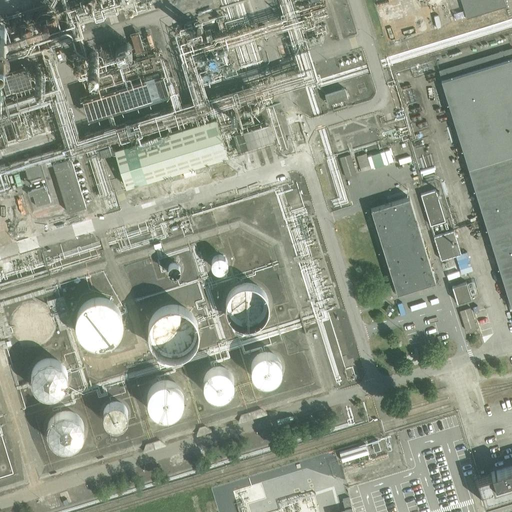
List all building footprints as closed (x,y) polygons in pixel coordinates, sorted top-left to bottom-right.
[(503,0),(460,0),(463,10),(453,14),(455,19),(465,16),(466,18),(505,6),(503,0)] [(53,23),(48,6),(34,11),(40,28),(53,23)] [(16,25),(5,29),(10,42),(25,36),(24,32),(32,29),(27,17),(15,22),(16,25)] [(212,43),(180,54),(187,75),(219,64),(212,43)] [(87,120),(177,93),(162,47),(138,54),(144,76),(80,96),(87,120)] [(511,47),(439,70),(441,78),(511,55),(511,47)] [(511,58),(441,81),(511,308),(511,58)] [(27,67),(1,75),(6,93),(32,85),(27,67)] [(344,89),(325,95),(328,104),(332,103),(344,99),(347,98),(344,89)] [(0,122),(0,131),(5,146),(36,137),(28,114),(0,122)] [(216,117),(119,147),(114,148),(126,187),(228,156),(216,117)] [(236,156),(272,145),(268,128),(231,139),(236,156)] [(366,154),(356,156),(361,172),(371,169),(366,154)] [(350,155),(339,158),(345,177),(356,174),(350,155)] [(71,158),(53,163),(68,212),(86,206),(71,158)] [(24,179),(26,184),(44,179),(40,164),(25,168),(28,178),(24,179)] [(33,195),(36,206),(51,202),(46,186),(28,191),(29,196),(33,195)] [(445,221),(435,189),(420,194),(430,225),(445,221)] [(409,197),(389,204),(371,209),(397,293),(435,281),(409,197)] [(441,260),(461,254),(453,230),(433,236),(441,260)] [(228,262),(227,258),(225,255),(222,253),(219,253),(217,253),(216,253),(214,254),(213,255),(211,258),(210,262),(211,265),(212,268),(215,269),(216,270),(218,271),(221,270),(223,269),(225,268),(227,266),(228,262)] [(455,258),(457,265),(468,262),(466,255),(455,258)] [(181,269),(181,268),(181,266),(179,263),(177,262),(174,262),(171,262),(170,264),(168,266),(168,269),(168,271),(170,273),(172,274),(174,275),(177,275),(179,273),(180,271),(181,269)] [(447,269),(450,279),(460,276),(457,266),(447,269)] [(466,281),(452,286),(458,306),(466,303),(465,300),(471,298),(466,281)] [(227,302),(226,307),(226,313),(228,318),(231,323),(235,327),(241,329),(246,330),(252,329),(257,326),(262,323),(265,318),(267,312),(267,309),(266,303),(264,298),(260,294),(255,290),(250,288),(244,288),(239,290),(234,292),(230,296),(227,302)] [(125,320),(125,315),(123,310),(121,306),(117,302),(113,299),(109,297),(106,296),(103,295),(99,295),(95,296),(91,297),(87,299),(83,303),(81,306),(78,311),(77,315),(76,320),(77,324),(78,328),(80,333),(83,337),(87,340),(91,342),(95,343),(100,344),(105,344),(110,342),(114,340),(118,337),(121,334),(123,330),(124,325),(125,320)] [(202,328),(201,323),(200,318),(197,314),(194,310),(190,306),(185,304),(181,303),(176,302),(171,303),(166,304),(162,306),(160,307),(157,310),(154,314),(152,318),(150,323),(150,328),(150,333),(151,337),(154,342),(157,346),(161,349),(165,352),(171,353),(176,354),(181,354),(186,352),(190,350),(194,346),(197,343),(199,339),(201,334),(202,328)] [(53,323),(53,319),(52,315),(50,312),(48,309),(45,307),(43,306),(39,304),(35,304),(32,304),(28,305),(25,306),(21,309),(18,312),(17,315),(16,319),(15,323),(15,326),(16,330),(18,333),(20,336),(23,338),(27,340),(29,341),(33,342),(37,342),(41,341),(44,339),(47,337),(50,334),(52,331),(53,327),(53,323)] [(465,330),(476,326),(470,308),(459,311),(465,330)] [(268,379),(272,377),(276,374),(278,369),(279,365),(278,360),(276,356),(272,352),(268,350),(263,349),(259,350),(254,352),(251,356),(249,360),(248,365),(249,369),(251,374),(254,377),(259,379),(263,380),(268,379)] [(70,376),(69,372),(68,368),(66,365),(63,362),(61,360),(57,358),(53,357),(49,357),(45,357),(43,358),(39,360),(36,363),(34,365),(33,369),(32,372),(31,376),(32,380),(33,384),(35,387),(37,390),(41,392),(45,394),(48,395),(51,395),(55,394),(58,393),(61,392),(64,390),(66,387),(68,384),(69,380),(70,376)] [(235,381),(234,378),(234,375),(232,373),(230,370),(228,368),(226,367),(222,366),(220,366),(217,366),(214,367),(211,368),(209,370),(207,372),(206,374),(204,377),(204,380),(204,383),(205,386),(206,388),(208,391),(210,393),(213,395),(215,396),(218,396),(220,396),(224,396),(226,395),(229,393),(231,390),(233,387),(234,384),(235,381)] [(186,398),(186,397),(185,393),(184,390),(182,387),(180,384),(176,381),(173,380),(170,379),(166,378),(162,379),(159,380),(157,381),(153,384),(151,387),(149,390),(148,393),(147,397),(148,400),(149,404),(150,408),(153,411),(155,413),(159,415),(162,416),(165,417),(169,417),(173,416),(177,414),(179,412),(182,408),(184,405),(185,401),(186,398)] [(128,412),(128,407),(127,405),(125,403),(124,402),(122,400),(118,399),(117,399),(114,399),(111,400),(107,402),(106,404),(104,407),(103,409),(103,411),(103,414),(104,416),(105,418),(106,420),(108,422),(110,423),(113,424),(115,425),(118,424),(120,424),(124,421),(126,419),(127,417),(128,415),(128,412)] [(88,429),(88,428),(88,425),(87,422),(85,419),(83,416),(81,413),(77,411),(73,410),(70,409),(66,409),(63,410),(59,412),(56,414),(53,418),(51,422),(50,425),(50,428),(50,432),(51,435),(53,439),(55,442),(58,444),(61,446),(64,447),(68,447),(71,447),(76,446),(79,444),(82,442),(84,440),(86,436),(88,432),(88,429)] [(379,441),(372,443),(375,451),(382,449),(379,441)] [(369,453),(367,445),(340,453),(342,461),(369,453)] [(511,468),(511,469),(511,467),(491,473),(492,475),(477,479),(481,491),(485,504),(511,495),(511,468)] [(353,511),(350,498),(342,499),(345,509),(332,511),(353,511)]
